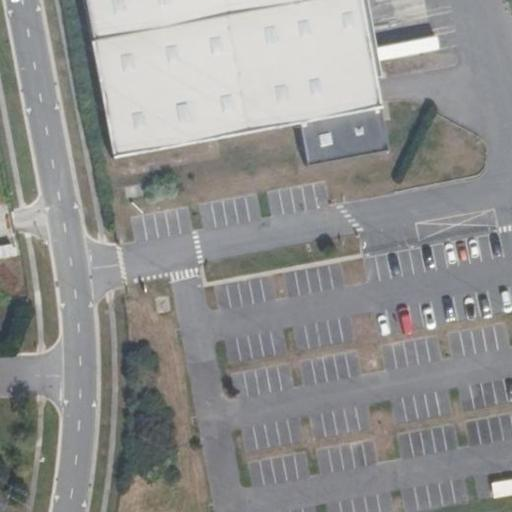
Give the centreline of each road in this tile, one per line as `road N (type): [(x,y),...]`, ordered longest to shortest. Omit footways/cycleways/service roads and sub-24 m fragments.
road 1 (unclassified): [(81,374),(72,272),(22,0)]
road 2 (unclassified): [(81,374),(67,511)]
